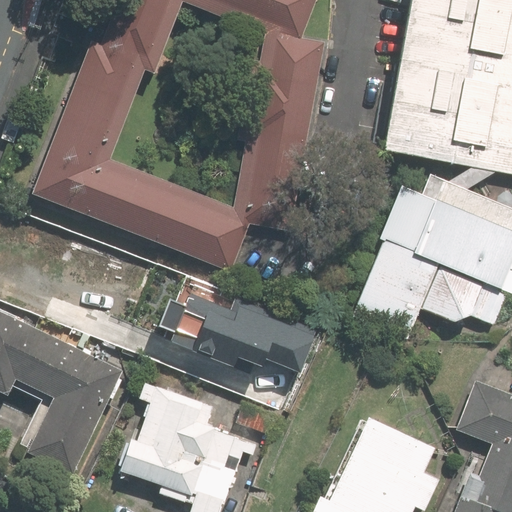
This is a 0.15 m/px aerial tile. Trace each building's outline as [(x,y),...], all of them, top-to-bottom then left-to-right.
[(110,0),(89,57),(80,53),(20,205),(225,277),(244,231),(287,240),(315,53),(296,48),(313,4),(303,0),(110,0)] [(511,0),(408,0),(380,155),(511,178),(511,212),(408,168),(376,242),(380,244),(350,316),(406,340),(419,311),(453,325),(469,317),(491,325),(504,294),(511,296),(511,0)] [(272,318),(199,288),(175,349),(248,378),(272,318)] [(121,369),(0,310),(0,392),(5,395),(13,378),(53,397),(25,453),(69,475),(121,369)] [(511,511),(511,393),(474,379),(453,430),(489,444),(484,456),(474,452),(450,511),(511,511)] [(211,406),(153,387),(142,383),(136,399),(148,403),(135,442),(128,440),(117,472),(159,486),(156,494),(189,505),(187,511),(218,511),(239,451),(251,455),(255,442),(243,438),(205,425),(211,406)] [(272,412),(242,400),(233,423),(263,435),(272,412)] [(413,511),(414,511),(415,511),(424,511),(439,482),(430,477),(420,472),(431,451),(361,418),(316,511),(413,511)]
